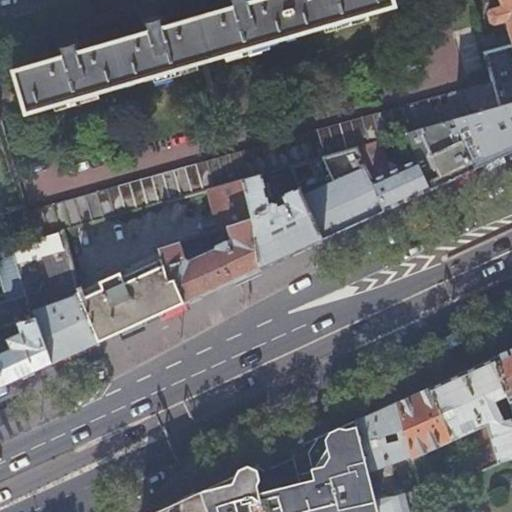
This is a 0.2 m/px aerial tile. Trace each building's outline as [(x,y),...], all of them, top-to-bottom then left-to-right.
[(64,59),(13,74),(25,119),(396,10),(392,0),(265,0),(246,6),(245,1),(246,0),(227,0),(230,5),(232,4),(234,10),(160,31),(159,26),(161,25),(158,12),(140,17),(145,30),(147,30),(149,34),(75,56),(74,51),(76,51),(74,36),(53,42),(60,55),(62,55),(64,59)] [(511,0),(499,0),(502,8),(491,12),(489,15),(492,24),(495,26),(506,23),(511,43),(511,0)] [(511,46),(485,54),(494,84),(501,109),(511,105),(511,46)] [(494,84),(27,214),(34,240),(63,232),(213,190),(240,182),(244,181),(262,176),(291,168),(357,149),(380,143),(407,135),(455,122),(501,109),(494,84)] [(511,152),(511,105),(501,109),(455,122),(459,132),(469,128),(470,133),(461,137),(476,169),(510,154),(511,152)] [(455,122),(407,135),(431,190),(452,180),(476,169),(461,137),(459,132),(455,122)] [(392,164),(390,165),(380,143),(357,149),(386,211),(408,200),(431,190),(418,160),(399,169),(398,167),(395,165),(392,164)] [(386,211),(357,149),(291,168),(300,189),(323,239),(356,224),(372,217),(386,211)] [(272,213),(262,176),(244,181),(254,220),(260,268),(281,258),(302,249),(315,243),(323,239),(300,189),(282,197),(286,205),(278,209),(279,213),(276,214),(272,213)] [(240,182),(213,190),(224,230),(230,228),(249,222),(240,182)] [(213,190),(63,232),(78,285),(76,286),(78,291),(136,267),(135,265),(163,253),(162,249),(181,243),(189,241),(212,233),(224,230),(213,190)] [(162,249),(163,253),(171,280),(175,279),(185,303),(208,292),(224,285),(231,281),(260,268),(254,220),(249,222),(230,228),(233,237),(231,243),(228,242),(219,246),(217,250),(190,262),(184,259),(185,257),(181,243),(162,249)] [(34,240),(0,249),(0,279),(7,302),(0,304),(0,328),(19,323),(36,319),(52,363),(76,352),(100,341),(78,291),(76,286),(78,285),(63,232),(34,240)] [(212,233),(189,241),(191,246),(196,244),(197,248),(215,242),(212,233)] [(136,267),(78,291),(100,341),(128,328),(142,322),(156,316),(185,303),(175,279),(171,280),(163,253),(135,265),(136,267)] [(0,386),(16,380),(32,372),(52,363),(36,319),(19,323),(22,333),(7,339),(10,349),(0,353),(0,386)] [(511,349),(493,359),(504,394),(511,418),(511,421),(511,349)] [(432,387),(396,403),(409,456),(410,459),(487,424),(499,462),(511,457),(511,421),(511,418),(502,422),(491,400),(504,394),(493,359),(432,387)] [(396,402),(355,421),(368,472),(409,456),(396,403),(396,402)] [(219,483),(199,492),(206,511),(378,511),(375,501),(375,498),(373,493),(370,482),(368,472),(355,421),(325,435),(296,448),(291,456),(298,483),(292,485),(293,489),(280,492),(279,488),(273,489),(268,468),(259,465),(239,474),(219,483)] [(415,479),(413,470),(394,475),(397,484),(415,479)] [(370,482),(373,493),(379,492),(376,480),(370,482)] [(416,485),(418,491),(419,497),(432,491),(426,480),(416,485)] [(375,501),(378,511),(423,511),(419,497),(418,491),(375,501)] [(157,511),(206,511),(199,492),(164,508),(157,511)]
